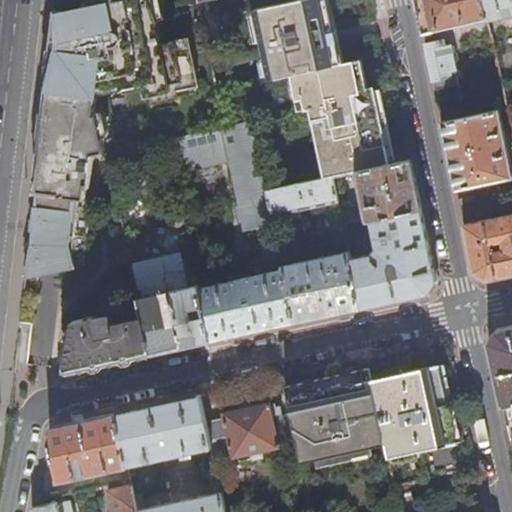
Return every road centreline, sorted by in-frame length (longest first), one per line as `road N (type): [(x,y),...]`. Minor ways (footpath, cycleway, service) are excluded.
road 1 (residential): [(13,511),(32,412),(47,402),(461,312)]
road 2 (residential): [(397,0),(461,312)]
road 3 (residential): [(461,312),(506,511)]
road 4 (tertiary): [(16,0),(0,142)]
